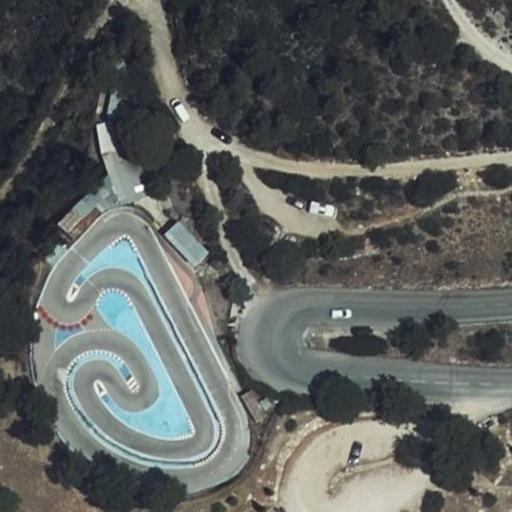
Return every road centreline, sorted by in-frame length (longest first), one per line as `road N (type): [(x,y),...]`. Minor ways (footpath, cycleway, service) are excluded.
road 1 (tertiary): [(511,383),(309,362),(283,347),(274,330),(281,309),(296,305),(511,298)]
road 2 (track): [(251,282),(204,172),(207,146),(313,169),(397,170),(511,157)]
road 3 (track): [(0,197),(118,6),(141,5),(183,109),(207,146)]
